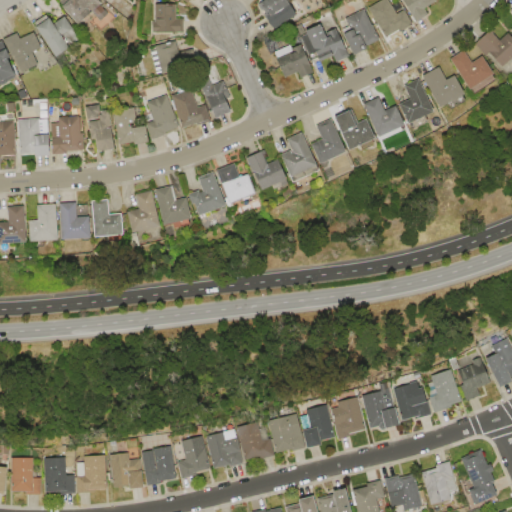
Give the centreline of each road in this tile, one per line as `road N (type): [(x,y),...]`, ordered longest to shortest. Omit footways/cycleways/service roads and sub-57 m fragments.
road 1 (residential): [(488,0),(391,67),(201,152),(117,175),(0,185)]
road 2 (secondary): [(511,225),(367,268),(0,309)]
road 3 (secondary): [(0,331),(361,292),(511,250)]
road 4 (residential): [(511,411),(427,444),(153,511)]
